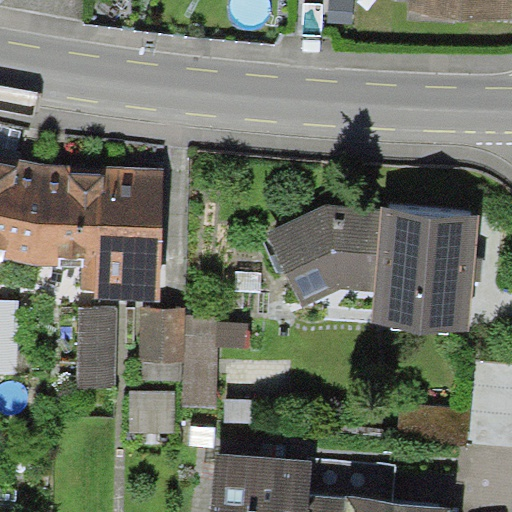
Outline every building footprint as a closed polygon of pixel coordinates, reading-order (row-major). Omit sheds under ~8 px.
[(0,157),(0,252),(36,261),(76,261),(76,284),(113,285),(116,264),(161,263),(161,171),(0,157)] [(476,200),(381,194),(373,312),(468,319),(476,200)] [(375,284),(380,204),(328,196),(266,224),(304,301),(341,282),(375,284)] [(15,296),(0,296),(0,368),(14,368),(15,296)] [(117,302),(77,302),(77,384),(116,384),(117,302)] [(181,303),(139,303),(139,359),(181,359),(181,303)] [(216,311),(182,312),(182,401),(216,401),(216,311)] [(219,316),(219,343),(246,343),(246,316),(219,316)] [(130,385),(130,428),(172,428),(172,385),(130,385)] [(467,405),(398,397),(394,431),(463,439),(467,405)] [(305,511),(308,468),(214,462),(211,511),(305,511)] [(449,511),(451,492),(348,484),(345,511),(449,511)]
